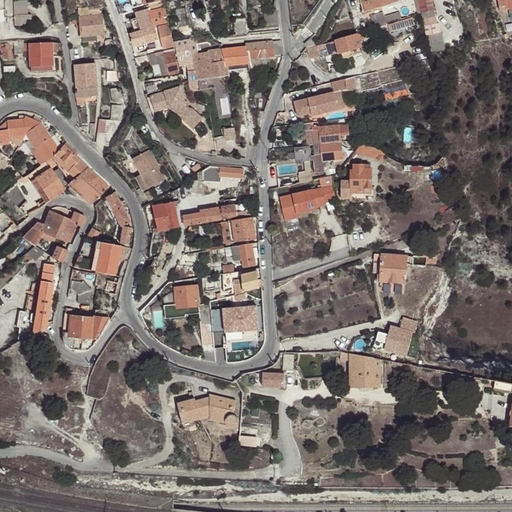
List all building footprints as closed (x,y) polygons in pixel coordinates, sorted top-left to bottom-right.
[(360,0),(363,13),(400,1),(399,0),(360,0)] [(420,12),(432,8),(429,0),(417,0),(416,0),(420,12)] [(511,0),(498,0),(500,10),(511,7),(511,0)] [(13,1),(14,26),(31,26),(31,15),(27,15),(26,1),(13,1)] [(168,21),(165,7),(161,7),(159,8),(149,10),(152,25),(168,21)] [(79,19),(100,16),(99,11),(88,13),(87,8),(77,9),(79,19)] [(144,28),(141,13),(148,11),(147,8),(134,11),(136,17),(129,18),(133,31),(144,28)] [(262,11),(263,27),(279,25),(277,8),(262,11)] [(420,12),(430,46),(442,42),(432,8),(420,12)] [(144,28),(152,25),(149,10),(148,11),(141,13),(144,28)] [(374,27),(401,19),(399,13),(384,17),(383,12),(370,16),(374,27)] [(100,16),(79,19),(81,27),(82,37),(96,35),(103,34),(100,16)] [(239,32),(239,34),(247,34),(247,18),(236,17),(236,33),(239,32)] [(412,18),(395,23),(397,29),(413,23),(412,18)] [(185,20),(177,22),(178,30),(187,29),(185,20)] [(174,42),(170,24),(160,27),(163,48),(174,45),(174,42)] [(142,31),(146,42),(157,38),(154,28),(142,31)] [(372,30),(356,35),(360,45),(373,35),(372,30)] [(135,45),(146,42),(142,31),(131,34),(135,45)] [(97,42),(96,35),(82,37),(82,44),(97,42)] [(360,45),(356,35),(335,41),(339,54),(342,53),(351,50),(358,48),(360,47),(360,45)] [(190,38),(174,42),(174,45),(175,49),(178,68),(182,67),(181,60),(184,60),(193,58),(192,55),(193,55),(190,38)] [(282,53),(281,40),(273,41),(274,55),(282,53)] [(274,55),(273,41),(246,44),(247,46),(249,58),(260,57),(274,55)] [(12,57),(11,52),(9,45),(9,43),(0,45),(0,51),(1,55),(2,55),(3,59),(12,57)] [(53,65),(53,53),(52,43),(30,44),(31,51),(31,66),(53,65)] [(62,52),(60,43),(52,43),(53,53),(62,52)] [(11,52),(31,51),(30,44),(9,45),(11,52)] [(321,45),(307,50),(310,60),(324,56),(321,45)] [(226,66),(250,64),(249,58),(247,46),(222,49),(226,66)] [(360,54),(358,48),(351,50),(352,56),(360,54)] [(213,78),(227,76),(229,76),(227,71),(226,66),(222,49),(207,50),(207,52),(193,55),(192,55),(193,58),(196,71),(187,72),(188,81),(197,79),(198,85),(205,84),(205,79),(213,78)] [(352,56),(351,50),(342,53),(343,59),(352,56)] [(174,52),(165,54),(169,73),(169,74),(178,73),(174,52)] [(169,73),(165,54),(159,56),(149,58),(137,59),(139,65),(148,63),(149,68),(161,66),(164,74),(169,73)] [(250,64),(250,65),(254,65),(261,64),(260,57),(249,58),(250,64)] [(184,60),(187,72),(196,71),(193,58),(184,60)] [(79,88),(98,86),(95,63),(76,65),(79,88)] [(118,80),(117,71),(108,71),(108,81),(118,80)] [(214,88),(228,84),(227,76),(213,78),(214,88)] [(355,79),(346,80),(347,88),(347,89),(355,88),(355,79)] [(347,88),(346,80),(334,82),(326,84),(328,92),(347,88)] [(253,85),(255,98),(262,97),(260,84),(253,85)] [(99,92),(98,86),(79,88),(81,94),(99,92)] [(180,86),(150,96),(155,111),(169,106),(193,127),(202,116),(191,106),(186,106),(180,86)] [(341,90),(335,92),(339,110),(346,108),(341,90)] [(312,113),(313,116),(339,110),(335,92),(294,102),(298,117),(312,113)] [(112,116),(123,117),(125,106),(113,105),(112,116)] [(25,117),(24,121),(26,135),(41,124),(41,123),(36,121),(25,117)] [(109,147),(122,121),(111,120),(100,119),(97,143),(109,147)] [(0,142),(10,141),(19,146),(26,135),(24,121),(7,122),(7,124),(3,128),(3,131),(0,131),(0,142)] [(308,139),(308,146),(322,144),(320,128),(320,126),(313,127),(312,123),(301,125),(302,139),(308,139)] [(56,154),(59,150),(58,148),(51,139),(41,124),(26,135),(27,137),(45,162),(51,158),(52,157),(56,154)] [(320,128),(322,144),(340,142),(339,134),(338,127),(338,126),(320,128)] [(227,128),(228,140),(239,139),(238,127),(227,128)] [(402,129),(402,142),(411,142),(411,129),(402,129)] [(55,136),(51,139),(58,148),(62,146),(55,136)] [(45,162),(27,137),(27,140),(33,153),(40,164),(45,162)] [(340,142),(322,144),(324,159),(324,161),(342,159),(340,142)] [(87,167),(73,155),(76,152),(66,143),(59,150),(56,154),(52,157),(68,171),(75,178),(87,167)] [(322,144),(308,146),(304,146),(305,158),(308,158),(309,161),(315,160),(324,159),(322,144)] [(367,156),(370,147),(363,144),(356,153),(367,156)] [(379,150),(370,147),(367,156),(382,162),(385,155),(379,150)] [(141,174),(149,187),(153,183),(164,176),(146,148),(131,158),(141,174)] [(1,157),(0,156),(0,174),(9,163),(4,158),(2,157),(1,157)] [(325,170),(324,161),(324,159),(315,160),(316,173),(325,172),(325,170)] [(343,164),(342,159),(324,161),(325,170),(340,168),(343,164)] [(200,165),(193,169),(196,173),(203,168),(200,165)] [(342,194),(353,194),(366,194),(372,194),(372,169),(370,169),(370,165),(364,165),(354,165),(354,172),(352,172),(352,182),(342,182),(342,194)] [(109,187),(87,167),(75,178),(69,182),(72,185),(75,187),(79,191),(93,202),(109,187)] [(205,172),(204,179),(210,179),(209,188),(204,187),(204,192),(211,193),(211,188),(221,189),(226,186),(227,178),(220,177),(220,176),(244,177),(244,169),(220,167),(212,168),(205,172)] [(62,190),(64,188),(51,168),(36,178),(51,199),(62,190)] [(299,184),(313,181),(311,171),(299,174),(300,176),(298,176),(299,184)] [(143,190),(149,187),(141,174),(135,177),(143,190)] [(45,204),(51,199),(36,178),(31,182),(45,204)] [(205,183),(192,179),(190,191),(204,195),(204,192),(204,187),(205,183)] [(75,194),(79,191),(75,187),(72,185),(69,189),(75,194)] [(334,186),(281,198),(285,220),(299,217),(298,214),(318,209),(317,207),(327,205),(326,202),(336,200),(334,186)] [(125,212),(120,203),(114,192),(114,193),(105,198),(120,227),(123,226),(130,222),(125,212)] [(154,207),(159,230),(179,227),(175,207),(174,202),(154,207)] [(153,205),(146,210),(147,215),(151,233),(159,231),(159,230),(154,207),(153,205)] [(189,225),(194,224),(237,217),(236,207),(200,213),(191,214),(184,215),(186,225),(189,225)] [(72,219),(50,210),(44,224),(41,230),(43,231),(52,235),(66,240),(70,242),(77,225),(78,222),(72,220),(72,219)] [(75,211),(75,212),(72,219),(72,220),(78,222),(77,225),(81,227),(85,216),(75,211)] [(253,217),(232,221),(233,224),(235,242),(256,240),(253,217)] [(232,221),(222,222),(224,230),(231,229),(231,224),(233,224),(232,221)] [(37,222),(22,237),(35,246),(36,245),(40,236),(43,231),(41,230),(44,224),(37,222)] [(123,226),(120,243),(129,244),(132,228),(123,226)] [(92,227),(87,235),(96,237),(99,230),(92,227)] [(52,235),(43,231),(40,236),(50,240),(52,235)] [(96,273),(101,242),(97,241),(91,273),(95,274),(96,273)] [(119,261),(122,246),(120,246),(119,246),(101,242),(96,273),(98,273),(116,276),(119,261)] [(252,244),(240,246),(242,260),(244,268),(255,266),(252,244)] [(35,261),(45,252),(36,245),(35,246),(27,253),(33,259),(35,261)] [(63,263),(68,250),(57,245),(51,258),(63,263)] [(125,262),(130,248),(122,246),(119,261),(125,262)] [(240,246),(233,247),(235,261),(242,260),(240,246)] [(130,263),(134,248),(130,248),(125,262),(130,263)] [(33,259),(27,253),(15,262),(21,269),(33,259)] [(405,284),(406,265),(407,257),(396,256),(383,254),(382,263),(381,281),(405,284)] [(78,255),(74,268),(77,268),(78,266),(80,266),(84,257),(78,255)] [(125,278),(130,263),(125,262),(119,261),(116,276),(125,278)] [(44,263),(41,279),(53,281),(55,265),(44,263)] [(223,266),(224,273),(234,271),(233,264),(223,266)] [(96,286),(98,273),(96,273),(95,274),(91,273),(73,270),(72,273),(83,275),(83,279),(87,279),(87,283),(92,288),(96,286)] [(259,288),(258,272),(242,275),(243,279),(234,280),(236,295),(244,294),(244,291),(259,288)] [(38,302),(50,303),(53,286),(54,281),(53,281),(41,279),(38,302)] [(105,293),(115,296),(119,280),(115,279),(114,283),(108,281),(105,293)] [(71,280),(69,289),(73,290),(84,282),(71,280)] [(84,282),(73,290),(78,296),(77,304),(90,305),(91,292),(84,282)] [(212,324),(211,305),(199,306),(197,285),(176,288),(177,305),(165,306),(166,319),(187,317),(187,315),(200,313),(201,325),(212,324)] [(46,330),(50,303),(38,302),(32,336),(46,330)] [(258,308),(225,310),(226,333),(260,331),(258,308)] [(69,333),(71,315),(65,314),(63,324),(62,332),(69,333)] [(73,337),(82,338),(93,339),(94,316),(92,316),(71,315),(69,333),(69,337),(73,337)] [(94,316),(93,339),(98,339),(103,330),(110,318),(104,317),(94,316)] [(404,318),(401,329),(414,332),(416,333),(418,322),(404,318)] [(414,332),(401,329),(391,326),(389,335),(379,332),(376,348),(408,356),(414,332)] [(65,345),(66,346),(72,347),(72,343),(73,337),(69,337),(69,340),(63,340),(63,342),(64,343),(65,345)] [(351,354),(341,352),(340,360),(352,360),(351,354)] [(381,359),(351,354),(352,360),(351,386),(380,386),(381,363),(381,359)] [(261,374),(261,389),(282,388),(282,374),(261,374)] [(511,383),(506,383),(496,381),(494,389),(506,391),(511,392),(511,383)] [(210,397),(210,399),(210,417),(227,421),(227,422),(227,423),(227,424),(228,425),(231,428),(233,428),(236,427),(238,425),(239,422),(238,419),(237,417),(234,416),(236,403),(210,397)] [(196,401),(178,405),(184,424),(210,417),(210,399),(196,403),(196,401)] [(227,421),(210,417),(210,421),(228,425),(227,424),(227,423),(227,422),(227,421)]
